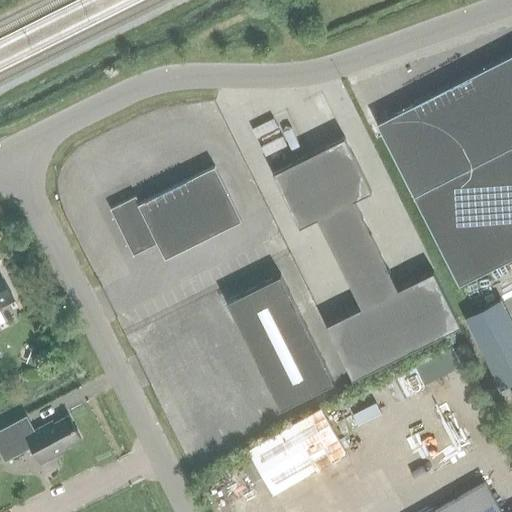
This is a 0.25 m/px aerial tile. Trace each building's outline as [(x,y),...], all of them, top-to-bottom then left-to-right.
[(511,53),(375,123),(412,196),(458,285),(511,257),(511,53)] [(343,136),(271,172),(298,226),(316,217),(361,306),(325,324),(353,378),(460,324),(433,270),(397,288),(352,199),(370,190),(343,136)] [(163,259),(240,220),(213,166),(138,204),(135,197),(109,210),(132,256),(155,244),(163,259)] [(0,307),(13,302),(0,276),(0,307)] [(335,388),(281,280),(227,307),(281,415),(335,388)] [(388,372),(396,393),(460,367),(452,346),(388,372)] [(32,348),(26,364),(37,368),(43,352),(32,348)] [(262,477),(271,494),(344,452),(319,408),(246,450),(249,455),(262,477)] [(51,422),(33,432),(25,418),(0,431),(0,455),(4,463),(31,448),(40,464),(67,450),(65,448),(80,440),(67,416),(53,424),(51,422)] [(249,455),(240,461),(252,483),(262,477),(249,455)] [(500,511),(484,483),(432,511),(500,511)]
